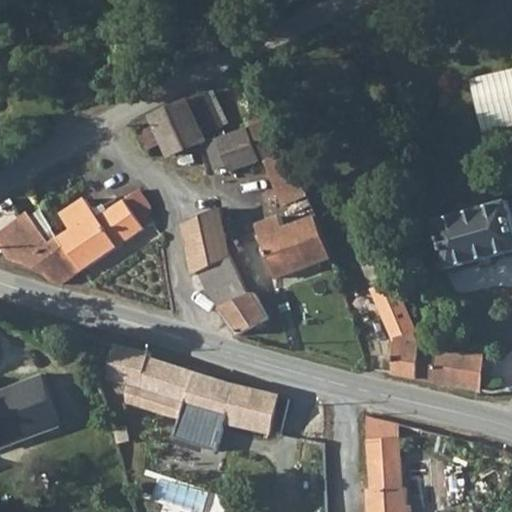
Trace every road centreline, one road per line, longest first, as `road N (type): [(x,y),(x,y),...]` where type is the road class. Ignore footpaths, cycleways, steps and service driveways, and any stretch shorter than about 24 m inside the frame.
road 1 (tertiary): [(0,282),(511,430)]
road 2 (unclassified): [(0,181),(94,126),(366,0)]
